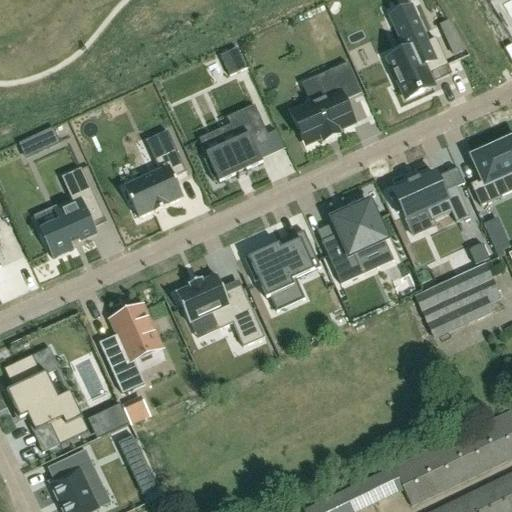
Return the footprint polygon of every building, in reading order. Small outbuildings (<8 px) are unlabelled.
[(511,0),(501,7),(511,25),(511,0)] [(406,52),(388,61),(406,101),(434,88),(428,76),(448,67),(435,39),(427,43),(415,18),(395,27),(406,52)] [(445,38),(455,34),(449,23),(440,27),(445,38)] [(237,50),(220,57),(233,85),(250,78),(237,50)] [(328,99),(293,114),(307,145),(353,125),(342,101),(360,93),(347,65),(318,78),(328,99)] [(230,126),(199,140),(206,156),(208,160),(204,162),(213,183),(217,181),(219,185),(263,165),(256,150),(271,143),(254,107),(227,119),(230,126)] [(41,134),(47,149),(59,143),(53,129),(41,134)] [(489,151),(471,159),(481,181),(470,186),(480,208),(502,198),(496,183),(511,175),(511,140),(500,146),(498,147),(491,150),(490,150),(488,151),(489,151)] [(160,172),(124,189),(139,220),(155,213),(155,214),(168,208),(168,207),(183,200),(174,179),(186,174),(176,151),(155,161),(160,172)] [(61,225),(41,234),(53,260),(71,252),(69,247),(94,236),(90,227),(104,220),(81,170),(61,179),(73,204),(55,212),(61,225)] [(395,197),(390,199),(397,214),(401,212),(406,221),(426,212),(431,223),(451,214),(456,224),(470,218),(456,188),(444,193),(435,175),(420,182),(419,179),(407,185),(408,187),(393,194),(395,197)] [(339,235),(321,243),(341,287),(363,277),(353,255),(384,241),(385,241),(369,205),(347,215),(346,215),(345,215),(346,216),(339,219),(339,218),(338,219),(333,221),(339,235)] [(250,264),(246,266),(254,284),(258,282),(266,300),(290,289),(288,284),(320,269),(307,239),(281,250),(279,246),(248,260),(250,264)] [(475,267),(489,261),(482,246),(468,252),(475,267)] [(501,301),(484,265),(412,298),(432,342),(491,315),(488,307),(501,301)] [(191,289),(176,296),(189,325),(212,315),(219,332),(233,326),(243,349),(264,340),(241,288),(225,295),(217,277),(202,284),(200,281),(190,286),(191,289)] [(118,337),(99,345),(122,395),(144,385),(140,375),(134,362),(161,350),(142,308),(111,322),(118,337)] [(32,358),(4,371),(13,390),(7,393),(20,421),(28,417),(35,433),(50,426),(60,447),(88,433),(70,395),(58,400),(46,375),(41,377),(32,358)] [(147,417),(141,404),(139,400),(132,404),(121,409),(129,425),(147,417)] [(120,410),(91,424),(99,440),(128,426),(120,410)] [(413,508),(511,461),(511,410),(394,468),(305,511),(360,511),(404,491),(413,508)] [(133,437),(118,444),(126,461),(141,454),(133,437)] [(51,483),(49,484),(50,486),(51,486),(63,511),(96,511),(97,511),(96,511),(99,511),(98,509),(97,509),(91,495),(103,489),(85,452),(60,464),(66,477),(54,483),(52,484),(51,483)] [(511,511),(511,472),(432,511),(511,511)] [(169,511),(163,500),(149,507),(151,511),(169,511)]
